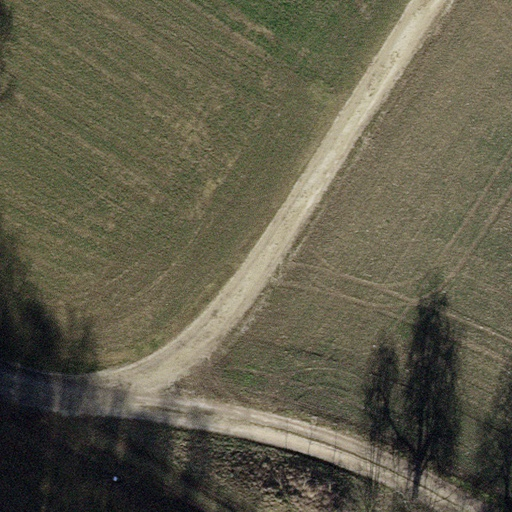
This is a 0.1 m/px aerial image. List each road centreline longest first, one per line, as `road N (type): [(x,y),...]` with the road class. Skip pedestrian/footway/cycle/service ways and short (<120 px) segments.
road 1 (track): [(109,396),(194,350),(257,270),(432,0)]
road 2 (track): [(484,511),(421,474),(291,425),(0,375)]
